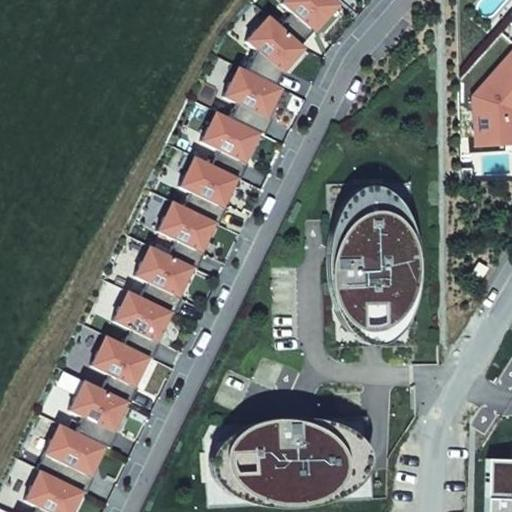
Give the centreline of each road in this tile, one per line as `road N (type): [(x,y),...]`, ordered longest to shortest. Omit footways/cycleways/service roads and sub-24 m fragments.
road 1 (residential): [(397,0),(339,69),(121,511)]
road 2 (unknown): [(453,0),(442,420)]
road 3 (residential): [(511,303),(429,449),(420,511)]
